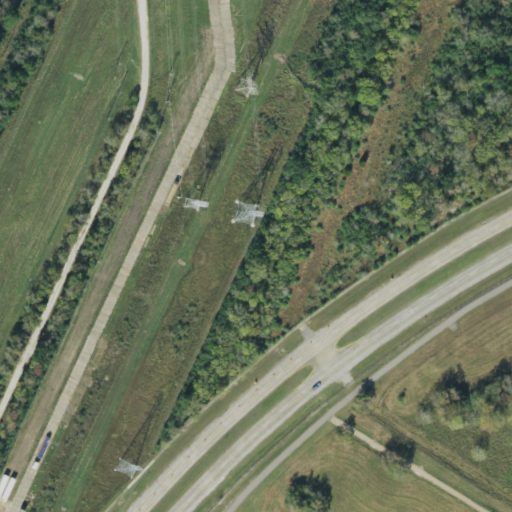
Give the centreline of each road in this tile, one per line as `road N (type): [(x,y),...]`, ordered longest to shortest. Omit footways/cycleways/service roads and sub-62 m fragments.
road 1 (secondary): [(511,217),(315,344),(138,511)]
road 2 (residential): [(0,415),(128,142),(138,96),(139,0)]
road 3 (secondary): [(182,511),(332,367),(511,249)]
